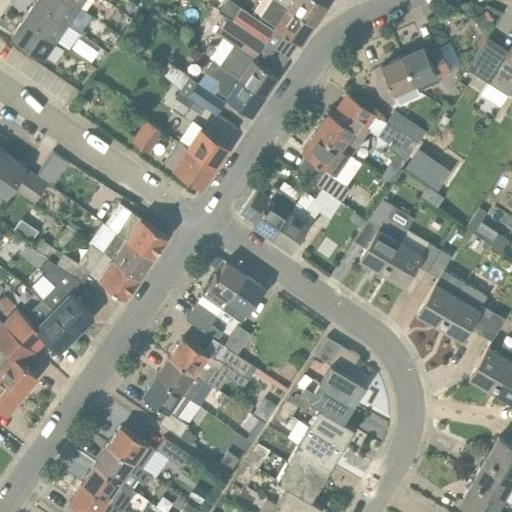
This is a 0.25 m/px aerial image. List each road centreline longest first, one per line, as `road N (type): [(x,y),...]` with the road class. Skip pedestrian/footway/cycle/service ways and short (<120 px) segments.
road 1 (residential): [(367,511),(409,430),(401,368),(377,338),(203,222)]
road 2 (residential): [(5,511),(203,222)]
road 3 (residential): [(203,222),(331,38),(403,0)]
road 4 (residential): [(203,222),(0,91)]
